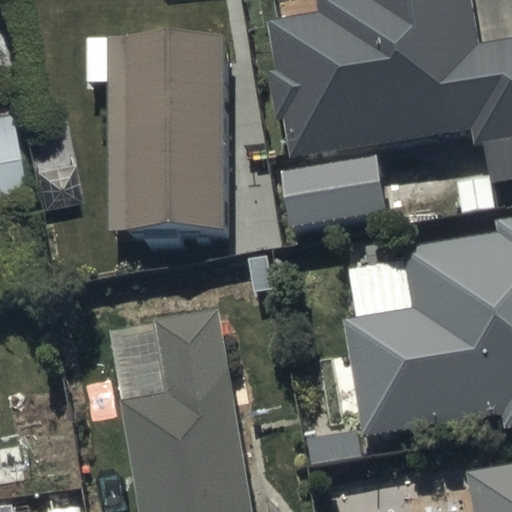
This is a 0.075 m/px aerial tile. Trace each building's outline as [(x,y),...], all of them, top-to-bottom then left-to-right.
[(511,41),(484,46),(476,0),(320,0),(323,13),(274,22),(284,76),(273,78),(280,120),(285,119),(293,162),(283,164),(296,234),(389,217),(377,150),(473,132),(476,150),(491,147),(498,185),(511,181),(511,41)] [(226,238),(226,40),(109,40),(109,238),(226,238)] [(9,99),(0,100),(0,186),(22,183),(9,99)] [(365,253),(367,267),(353,269),(360,320),(347,322),(365,437),(504,415),(506,429),(511,427),(511,219),(500,221),(500,226),(399,241),(400,248),(365,253)] [(258,511),(225,316),(113,335),(142,511),(258,511)] [(511,511),(511,468),(472,475),(478,511),(511,511)]
